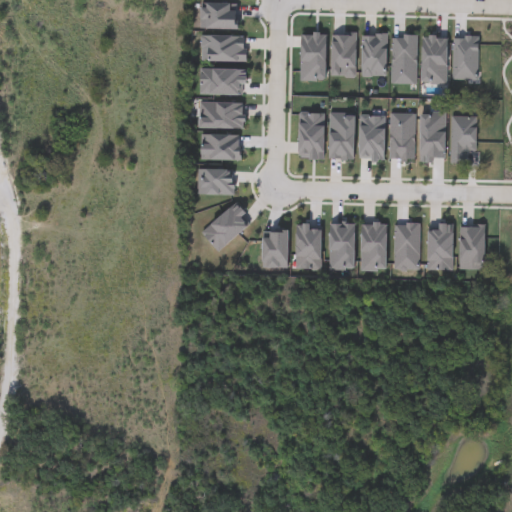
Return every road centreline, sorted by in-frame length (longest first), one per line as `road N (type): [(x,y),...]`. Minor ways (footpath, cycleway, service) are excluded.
road 1 (residential): [(275,191),(511,195)]
road 2 (residential): [(511,6),(280,1)]
road 3 (residential): [(280,1),(275,191)]
